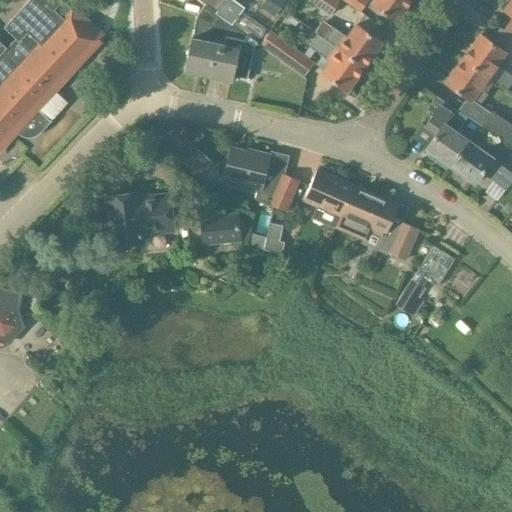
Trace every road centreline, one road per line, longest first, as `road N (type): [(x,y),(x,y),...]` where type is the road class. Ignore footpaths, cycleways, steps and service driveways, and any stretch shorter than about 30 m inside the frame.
road 1 (residential): [(0,241),(102,122),(152,96)]
road 2 (residential): [(355,147),(152,96)]
road 3 (residential): [(511,252),(355,147)]
road 4 (residential): [(355,147),(458,0)]
